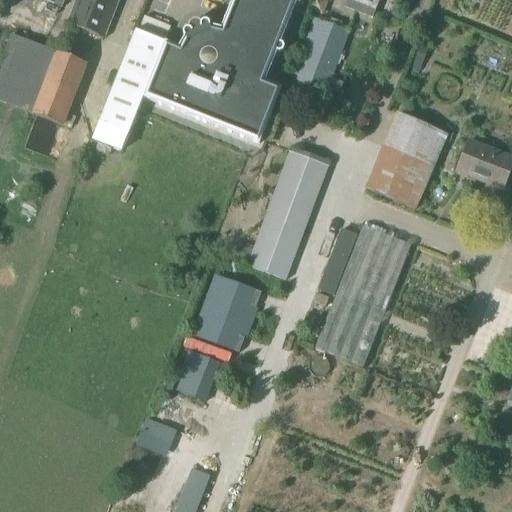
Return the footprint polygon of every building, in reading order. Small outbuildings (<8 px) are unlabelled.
[(65,0),(36,0),(62,9),(65,0)] [(76,0),(66,26),(104,41),(120,0),(76,0)] [(136,31),(99,124),(93,141),(122,153),(129,135),(143,99),(260,145),(282,89),(266,83),(277,54),(280,54),(283,53),(285,49),(283,45),(281,44),(297,4),(299,5),(303,3),(303,0),(232,0),(221,30),(210,27),(209,25),(208,23),(206,22),(204,23),(202,24),(201,26),(200,28),(200,29),(192,33),(191,31),(189,30),(184,32),(183,35),(184,39),(178,48),(136,31)] [(320,0),(317,10),(326,14),(326,13),(328,14),(333,3),(326,0),(320,0)] [(348,0),(345,8),(372,19),(380,0),(348,0)] [(296,82),(326,93),(349,32),(319,21),(296,82)] [(72,129),(76,118),(69,116),(88,66),(12,36),(0,65),(0,102),(65,126),(72,129)] [(448,136),(398,115),(365,191),(415,212),(448,136)] [(503,193),(511,169),(511,159),(469,143),(456,174),(503,193)] [(287,282),(329,168),(289,154),(247,267),(287,282)] [(363,227),(314,351),(362,370),(411,246),(363,227)] [(341,232),(317,293),(334,299),(357,238),(341,232)] [(189,353),(174,392),(204,404),(220,365),(189,353)]
